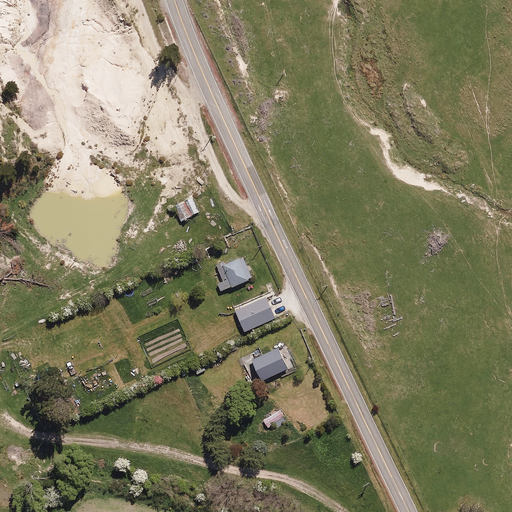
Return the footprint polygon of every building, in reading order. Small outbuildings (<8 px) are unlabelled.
[(194,215),(199,212),(192,197),(186,200),(175,206),(182,221),(194,215)] [(218,267),(223,281),(218,284),(221,292),(228,289),(252,279),(243,257),(218,267)] [(275,318),(266,297),(235,311),(245,332),(275,318)] [(278,348),(263,355),(260,349),(254,351),(257,358),(251,361),(260,382),(288,369),(278,348)] [(198,374),(206,370),(202,363),(194,367),(198,374)] [(285,416),(281,410),(264,421),(268,427),(285,416)]
